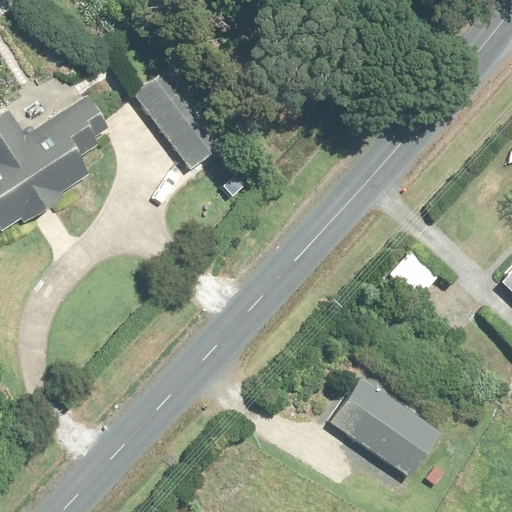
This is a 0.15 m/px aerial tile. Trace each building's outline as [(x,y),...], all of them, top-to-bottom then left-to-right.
[(100,131),(77,95),(14,135),(0,114),(0,227),(80,176),(69,159),(91,145),(87,139),(100,131)] [(408,248),(383,274),(411,301),(436,275),(408,248)] [(511,257),(489,282),(511,304),(511,257)] [(353,374),(320,421),(400,476),(433,429),(353,374)] [(445,473),(429,460),(415,477),(431,490),(445,473)]
